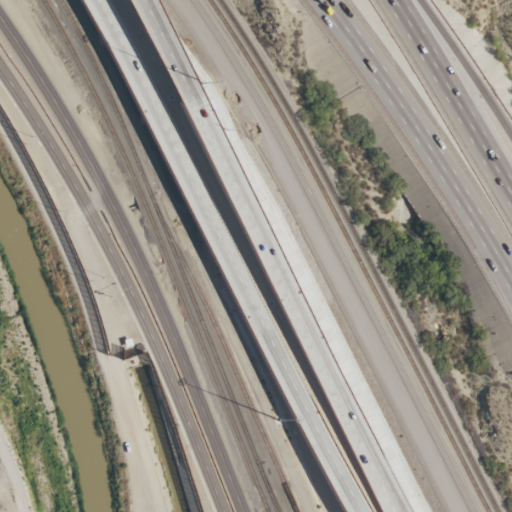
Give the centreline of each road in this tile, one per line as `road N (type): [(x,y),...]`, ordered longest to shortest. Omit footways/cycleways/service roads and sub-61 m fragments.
road 1 (motorway): [(100,0),(366,511)]
road 2 (primary): [(241,511),(107,194),(0,17)]
road 3 (primary): [(0,66),(119,266),(224,511)]
road 4 (motorway): [(361,436),(142,0)]
road 5 (motorway): [(324,0),(408,116),(511,284)]
road 6 (motorway): [(511,196),(393,0)]
road 7 (motorway): [(511,137),(419,0)]
